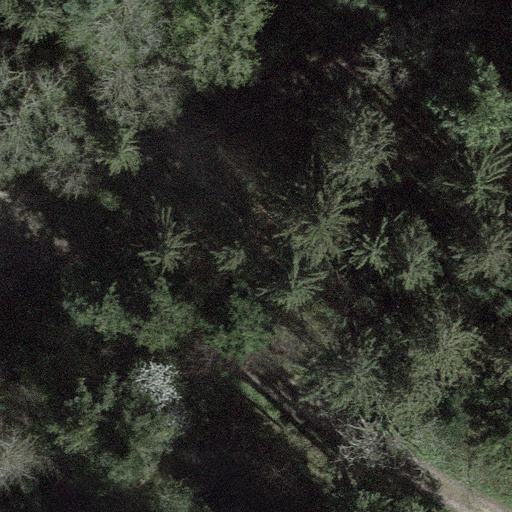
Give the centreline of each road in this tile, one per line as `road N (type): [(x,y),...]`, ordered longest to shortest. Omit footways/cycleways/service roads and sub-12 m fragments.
road 1 (track): [(482,511),(0,229),(0,370),(52,511)]
road 2 (track): [(404,0),(0,163)]
